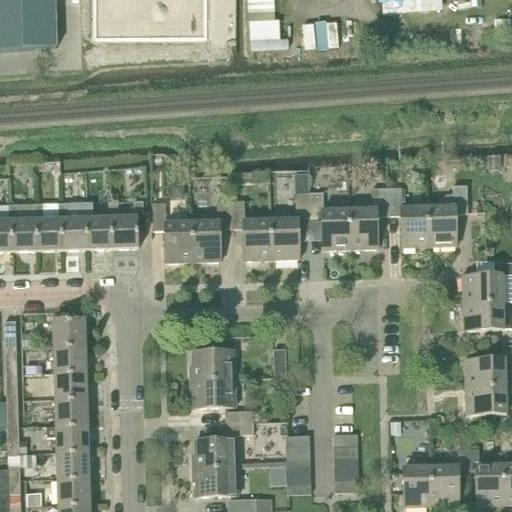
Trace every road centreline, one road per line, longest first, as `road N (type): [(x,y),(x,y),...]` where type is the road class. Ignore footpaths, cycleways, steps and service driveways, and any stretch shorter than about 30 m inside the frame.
road 1 (residential): [(364,312),(128,317)]
road 2 (unclassified): [(133,511),(128,317)]
road 3 (residential): [(0,294),(128,291),(128,317)]
